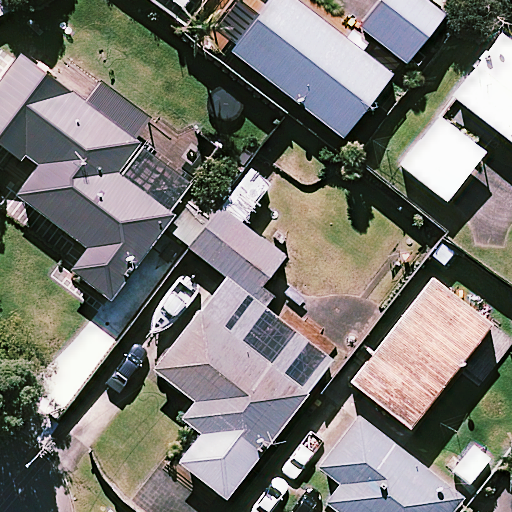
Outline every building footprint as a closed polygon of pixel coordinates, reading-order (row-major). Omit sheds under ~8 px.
[(0,0),(0,12),(19,3),(17,0),(0,0)] [(389,72),(296,0),(271,0),(233,50),(342,134),(389,72)] [(445,11),(430,0),(379,0),(360,25),(405,61),(445,11)] [(178,29),(154,11),(133,37),(158,56),(178,29)] [(511,39),(503,32),(454,92),(511,139),(511,39)] [(166,101),(118,63),(86,103),(61,83),(13,142),(40,163),(18,190),(88,247),(72,268),(107,296),(172,215),(113,167),(166,101)] [(484,149),(442,115),(402,164),(445,198),(484,149)] [(284,256),(218,204),(187,244),(227,275),(155,367),(195,398),(181,415),(202,430),(179,459),(224,495),(306,390),(331,358),(253,296),(284,256)] [(464,355),(470,360),(484,342),(478,337),(490,321),(431,276),(351,380),(410,425),(464,355)] [(449,511),(463,494),(358,413),(318,465),(339,481),(325,500),(341,511),(449,511)]
